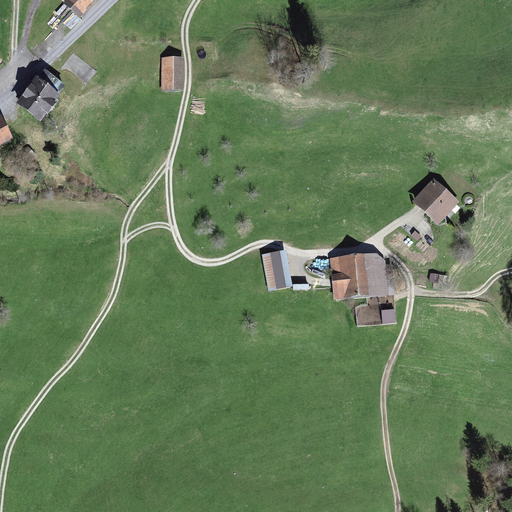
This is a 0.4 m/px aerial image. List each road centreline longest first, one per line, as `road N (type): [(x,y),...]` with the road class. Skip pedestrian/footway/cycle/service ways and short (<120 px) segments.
road 1 (track): [(168,162),(174,229),(201,262),(271,242),(301,255),(379,251),(408,275),(407,324),(382,397),(398,511)]
road 2 (track): [(0,511),(9,447),(110,302),(125,225),(173,150),(189,85),(184,33),(196,0)]
road 3 (unclassified): [(113,0),(0,104)]
